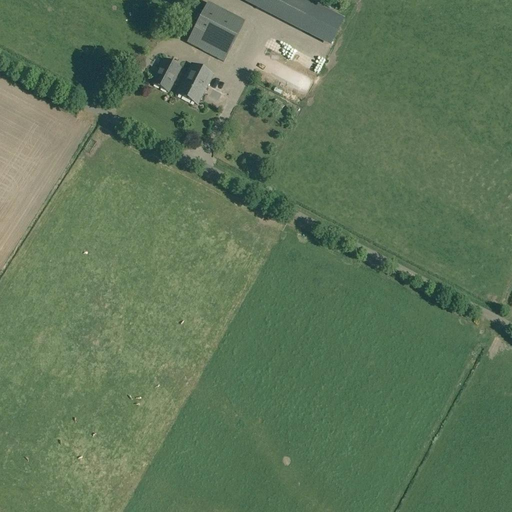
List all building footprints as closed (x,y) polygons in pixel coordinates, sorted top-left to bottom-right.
[(344,18),(307,0),(245,0),(331,44),(344,18)] [(244,23),(208,4),(187,43),(224,62),(244,23)] [(281,44),(279,49),(293,56),(295,51),(281,44)] [(303,55),(298,65),(317,73),(322,62),(303,55)] [(168,92),(179,68),(163,60),(151,84),(168,92)] [(197,106),(213,76),(190,64),(176,94),(197,106)] [(279,113),(284,106),(277,99),(271,106),(279,113)]
